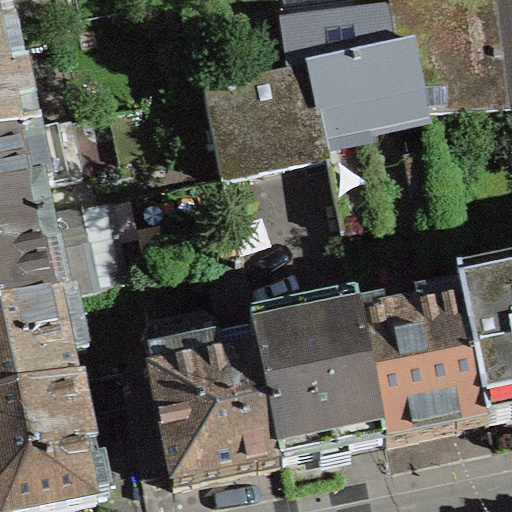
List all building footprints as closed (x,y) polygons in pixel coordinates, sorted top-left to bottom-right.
[(473,0),(391,10),(392,19),(397,56),(412,53),(426,118),(507,114),(493,0),(473,0)] [(511,0),(493,0),(507,114),(511,114),(511,0)] [(279,17),(287,79),(309,75),(397,56),(392,19),(390,19),(356,23),(354,5),(279,15),(279,17)] [(254,84),(254,86),(287,79),(279,17),(276,18),(246,24),(254,84)] [(0,140),(19,136),(14,115),(32,112),(24,72),(6,75),(0,47),(0,140)] [(397,56),(309,75),(323,146),(327,145),(365,137),(425,124),(427,124),(426,118),(412,53),(397,56)] [(260,178),(326,164),(327,164),(326,156),(323,146),(309,75),(287,79),(254,86),(205,97),(223,180),(223,184),(224,186),(226,185),(245,181),(260,178)] [(19,136),(0,140),(0,227),(39,219),(48,217),(42,190),(52,188),(82,181),(70,126),(40,132),(19,136)] [(368,167),(329,175),(342,238),(380,230),(368,167)] [(76,299),(97,294),(97,293),(78,211),(48,217),(39,219),(0,227),(0,314),(58,303),(76,299)] [(249,309),(240,264),(205,271),(213,312),(218,315),(249,309)] [(511,267),(458,279),(461,292),(464,308),(488,425),(500,423),(511,420),(511,267)] [(58,303),(0,314),(0,402),(76,386),(75,383),(70,360),(58,303)] [(456,433),(488,426),(488,425),(464,308),(422,317),(421,311),(379,320),(380,325),(361,329),(385,447),(385,448),(409,443),(417,441),(417,440),(455,432),(456,433)] [(361,329),(358,315),(338,320),(336,311),(274,323),(252,327),(259,357),(281,468),(306,463),(319,460),(348,454),(385,447),(361,329)] [(281,469),(281,468),(259,357),(256,358),(222,365),(215,326),(203,318),(148,329),(148,331),(143,340),(119,377),(127,412),(141,482),(142,482),(170,476),(173,491),(197,486),(199,486),(199,485),(257,473),(258,474),(281,469)] [(0,511),(65,511),(95,506),(94,500),(84,453),(92,452),(94,451),(88,420),(127,412),(119,377),(81,385),(76,386),(0,402),(0,511)]
